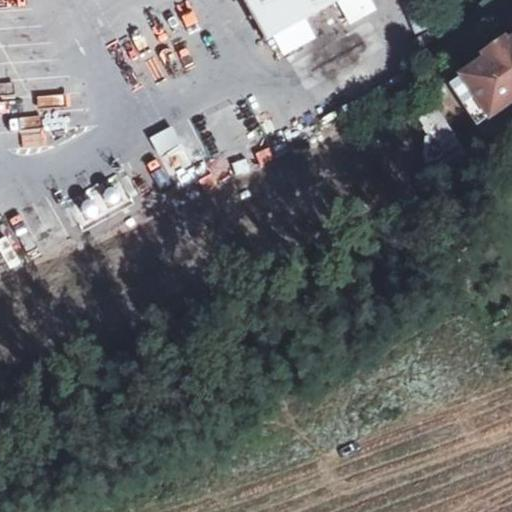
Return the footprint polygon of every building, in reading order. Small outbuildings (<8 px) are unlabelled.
[(243,0),(267,41),(341,0),(243,0)] [(491,64),(494,68),(511,54),(509,51),(506,47),(488,60),(491,64)] [(511,109),(511,48),(509,51),(511,54),(494,68),(491,64),(465,83),(452,92),(481,132),(494,122),(511,109)] [(427,168),(441,188),(473,166),(433,109),(430,111),(427,168)] [(122,171),(60,203),(78,237),(139,205),(122,171)] [(0,220),(0,240),(43,230),(39,211),(0,220)]
